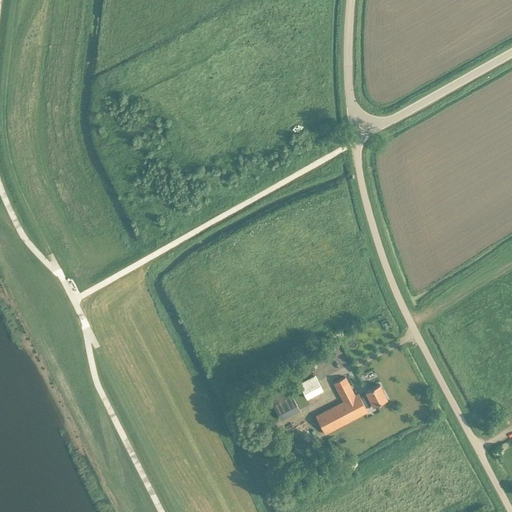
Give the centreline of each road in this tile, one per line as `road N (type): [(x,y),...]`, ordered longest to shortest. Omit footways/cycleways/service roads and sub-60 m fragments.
road 1 (unclassified): [(511,511),(391,280),(366,211),(354,141)]
road 2 (track): [(13,0),(1,107),(8,160),(67,289)]
road 3 (track): [(177,511),(78,312)]
road 4 (unclassified): [(354,141),(511,52)]
road 5 (unclassified): [(354,141),(353,0)]
